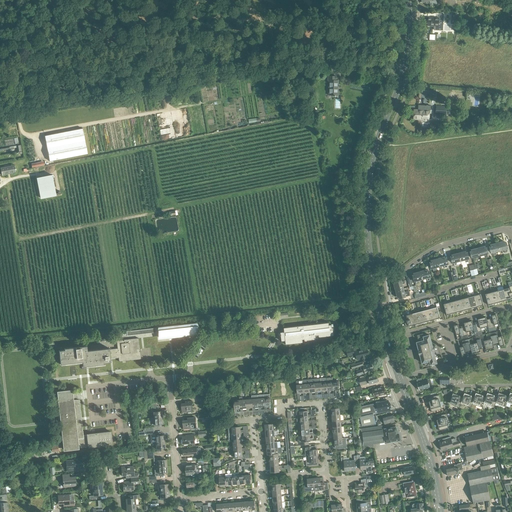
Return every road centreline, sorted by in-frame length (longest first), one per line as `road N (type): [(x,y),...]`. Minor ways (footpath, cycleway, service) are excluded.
road 1 (track): [(404,68),(325,56),(0,114)]
road 2 (secondary): [(373,279),(369,174),(404,68),(407,0)]
road 3 (track): [(162,39),(157,59),(166,110),(20,131)]
road 4 (track): [(0,70),(142,47),(187,18)]
road 5 (residential): [(373,279),(402,272),(448,243),(508,228),(511,240)]
road 6 (secondary): [(439,511),(399,379)]
road 7 (residential): [(386,339),(511,304)]
road 8 (residential): [(511,339),(507,349),(399,379)]
